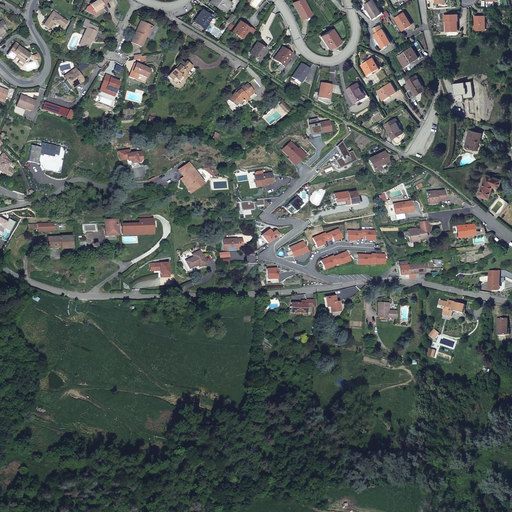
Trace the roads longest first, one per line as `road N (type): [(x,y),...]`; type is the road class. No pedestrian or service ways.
road 1 (residential): [(0,266),(54,293),(338,285)]
road 2 (residential): [(308,168),(265,215),(297,226),(269,249),(271,259),(310,272)]
road 3 (residential): [(338,285),(381,277),(511,303)]
road 4 (residential): [(407,156),(437,101),(421,0)]
road 5 (residential): [(347,0),(353,46),(332,62),(309,57),(276,0)]
road 6 (residential): [(31,0),(31,35),(46,53),(46,70),(24,85),(0,70)]
